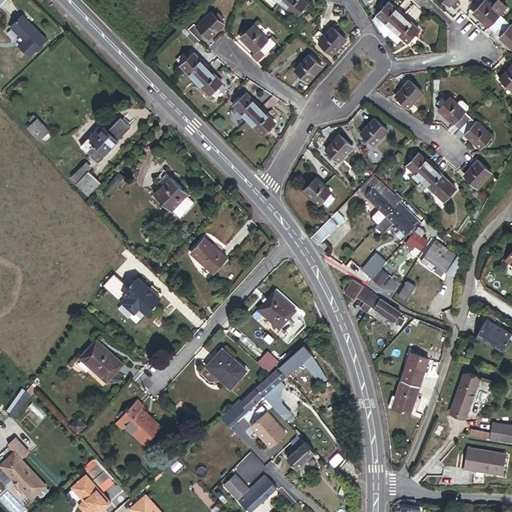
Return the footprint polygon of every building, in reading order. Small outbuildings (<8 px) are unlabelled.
[(302,0),(282,0),(281,2),(297,17),(308,5),(302,0)] [(440,0),(449,9),(457,0),(440,0)] [(376,16),(392,31),(403,19),(386,4),(376,16)] [(491,30),(501,20),(501,19),(486,5),(475,17),(490,31),(491,30)] [(196,28),(206,36),(208,38),(222,23),(221,22),(215,16),(210,12),(196,28)] [(223,19),(217,13),(215,16),(221,22),(223,19)] [(23,16),(6,33),(31,59),(48,41),(23,16)] [(505,24),(510,19),(507,16),(502,21),(505,24)] [(403,19),(392,31),(402,39),(408,44),(411,40),(415,37),(418,32),(403,19)] [(491,30),(496,35),(505,24),(502,21),(501,20),(491,30)] [(243,31),(238,36),(252,49),(254,50),(257,46),(264,52),(275,40),(268,34),(265,38),(249,24),(246,27),(244,26),(241,29),(243,31)] [(505,24),(496,35),(502,40),(511,30),(505,24)] [(188,30),(201,41),(206,36),(196,28),(193,25),(188,30)] [(327,51),(332,55),(345,39),(334,29),(320,45),(323,47),(327,51)] [(511,29),(511,30),(502,40),(501,41),(511,51),(511,29)] [(402,39),(392,31),(388,36),(398,44),(402,39)] [(264,52),(257,46),(254,50),(252,49),(250,51),(258,59),(264,52)] [(209,99),(221,86),(191,55),(186,60),(181,55),(174,62),(179,67),(178,68),(209,99)] [(19,61),(15,56),(9,62),(13,66),(19,61)] [(296,72),(308,82),(322,66),(310,56),(296,72)] [(511,93),(511,69),(500,82),(511,93)] [(409,111),(423,95),(410,84),(396,99),(400,103),(404,106),(409,111)] [(233,107),(248,122),(259,110),(244,95),(233,107)] [(454,126),(462,116),(463,115),(454,107),(447,101),(443,106),(440,109),(436,113),(452,128),(454,126)] [(456,105),(454,107),(463,115),(465,113),(465,110),(459,104),(456,105)] [(259,110),(248,122),(263,136),(275,125),(259,110)] [(119,139),(132,126),(121,115),(108,129),(103,123),(82,145),(99,162),(120,140),(119,139)] [(454,126),(460,132),(468,122),(462,116),(454,126)] [(50,133),(38,120),(28,130),(40,142),(50,133)] [(369,142),(374,147),(389,133),(377,121),(362,135),(367,140),(369,142)] [(468,122),(460,132),(464,136),(473,126),(468,122)] [(474,125),(473,126),(464,136),(462,137),(478,152),(490,139),(474,125)] [(332,158),(337,163),(352,148),(339,136),(324,151),(330,156),(332,158)] [(406,167),(421,182),(434,167),(418,153),(406,167)] [(89,170),(93,166),(87,161),(72,177),(77,182),(76,183),(90,195),(102,182),(89,170)] [(462,179),(475,189),(488,173),(476,163),(462,179)] [(434,167),(421,182),(444,203),(457,188),(434,167)] [(119,171),(104,188),(111,194),(126,177),(119,171)] [(165,185),(172,177),(168,173),(161,181),(165,185)] [(190,194),(172,177),(165,185),(155,195),(174,212),(175,211),(188,197),(190,194)] [(314,178),(302,191),(317,206),(322,201),(329,193),(314,178)] [(386,216),(388,217),(396,209),(400,205),(401,203),(376,179),(362,194),(377,208),(386,216)] [(329,193),(322,201),(326,206),(334,198),(329,193)] [(194,202),(188,197),(175,211),(181,216),(194,202)] [(400,205),(396,209),(410,222),(414,218),(400,205)] [(386,216),(377,208),(371,216),(371,220),(376,226),(386,216)] [(410,222),(396,209),(388,217),(394,223),(407,236),(408,235),(411,237),(415,232),(420,227),(422,225),(414,218),(410,222)] [(337,214),(331,220),(339,228),(345,222),(337,214)] [(383,235),(394,223),(388,217),(386,216),(376,226),(375,227),(383,235)] [(339,228),(331,220),(311,240),(320,247),(339,228)] [(422,250),(428,242),(422,237),(426,231),(420,227),(416,233),(415,232),(406,245),(412,249),(415,245),(422,250)] [(191,254),(214,274),(227,259),(205,239),(191,254)] [(436,241),(421,262),(428,267),(431,262),(435,265),(447,273),(458,256),(436,241)] [(371,279),(386,261),(376,253),(361,269),(371,279)] [(374,281),(382,288),(384,285),(387,287),(394,279),(384,270),(374,281)] [(125,297),(119,303),(132,315),(137,310),(144,316),(159,300),(136,278),(121,294),(125,297)] [(417,287),(407,281),(399,296),(408,301),(417,287)] [(357,299),(364,289),(354,282),(345,295),(355,302),(357,299)] [(364,289),(357,299),(364,304),(371,294),(364,289)] [(298,310),(276,291),(259,310),(287,336),(296,325),(289,319),(298,310)] [(380,300),(371,294),(364,304),(369,307),(373,310),(380,300)] [(401,314),(380,300),(373,310),(395,324),(399,317),(401,314)] [(365,313),(369,307),(364,304),(360,310),(365,313)] [(405,321),(399,317),(395,324),(400,328),(405,321)] [(511,334),(511,331),(488,317),(477,336),(503,351),(511,334)] [(123,365),(96,340),(79,359),(106,384),(123,365)] [(296,369),(311,356),(303,347),(288,360),(296,369)] [(250,371),(224,348),(206,368),(232,392),(250,371)] [(430,362),(413,356),(409,366),(403,382),(420,389),(430,362)] [(296,369),(288,360),(279,368),(287,377),(296,369)] [(327,379),(319,366),(311,372),(321,383),(327,379)] [(287,377),(277,368),(256,388),(264,397),(277,387),(282,382),(287,377)] [(481,379),(464,373),(450,412),(467,418),(481,379)] [(285,386),(282,382),(264,397),(263,397),(285,421),(292,414),(281,404),(280,392),(285,386)] [(410,417),(420,389),(403,382),(397,399),(393,411),(410,417)] [(259,401),(263,397),(254,388),(240,402),(249,411),(259,401)] [(126,427),(135,435),(137,432),(148,443),(162,428),(143,409),(145,407),(139,401),(117,424),(124,430),(126,427)] [(240,401),(227,413),(236,422),(249,411),(240,402),(240,401)] [(287,434),(267,412),(250,427),(269,449),(287,434)] [(231,427),(236,422),(227,413),(222,417),(231,427)] [(78,435),(86,428),(78,420),(70,427),(78,435)] [(511,425),(493,423),(492,431),(472,428),(471,435),(511,441),(511,425)] [(137,432),(135,435),(146,445),(148,443),(137,432)] [(297,450),(305,443),(298,435),(290,443),(297,450)] [(48,487),(27,459),(34,453),(21,437),(13,443),(19,450),(3,463),(32,499),(48,487)] [(299,467),(316,451),(306,441),(305,443),(297,450),(290,457),(299,467)] [(406,449),(398,446),(396,451),(404,454),(406,449)] [(507,454),(468,447),(464,468),(504,475),(507,454)] [(238,471),(227,482),(241,497),(240,498),(244,502),(246,500),(242,497),(251,488),(256,492),(259,489),(255,484),(253,487),(238,471)] [(100,511),(114,501),(90,473),(76,485),(87,499),(82,503),(89,511),(100,511)] [(259,489),(271,477),(267,473),(255,484),(259,489)] [(258,506),(279,486),(271,477),(259,489),(256,492),(250,498),(252,499),(258,506)] [(250,498),(256,492),(251,488),(242,497),(246,500),(248,503),(252,499),(250,498)] [(129,511),(128,511),(159,511),(143,497),(129,511)] [(248,503),(246,505),(252,511),(258,506),(252,499),(248,503)]
